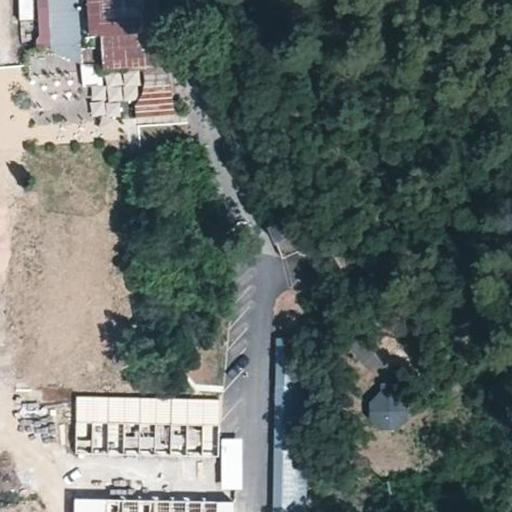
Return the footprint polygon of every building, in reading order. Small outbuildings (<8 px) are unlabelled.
[(47,0),(46,53),(78,54),(79,0),(47,0)] [(101,34),(100,67),(166,67),(167,28),(145,27),(145,0),(85,0),(85,34),(101,34)] [(158,76),(142,74),(138,114),(173,117),(176,91),(156,89),(158,76)] [(103,147),(135,146),(135,129),(102,130),(103,147)] [(281,221),(271,225),(267,227),(280,259),(305,249),(300,232),(281,221)] [(307,511),(310,339),(277,338),(274,489),(273,511),(307,511)] [(220,424),(77,421),(76,455),(219,457),(220,424)] [(75,498),(74,511),(234,511),(234,501),(75,498)]
